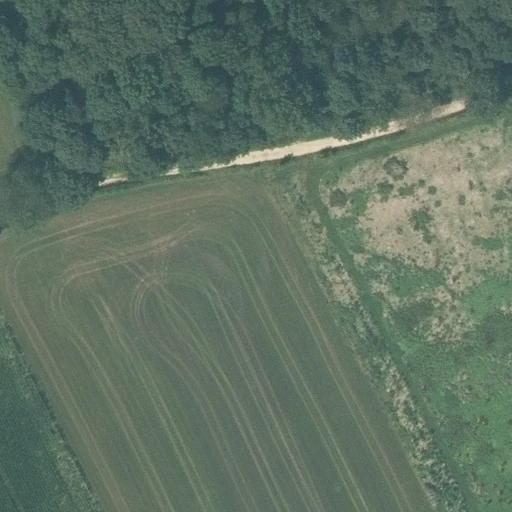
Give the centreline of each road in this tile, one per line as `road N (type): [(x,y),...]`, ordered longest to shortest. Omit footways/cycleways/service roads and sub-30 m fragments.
road 1 (track): [(0,210),(95,182),(364,135),(511,88)]
road 2 (track): [(433,114),(369,0)]
